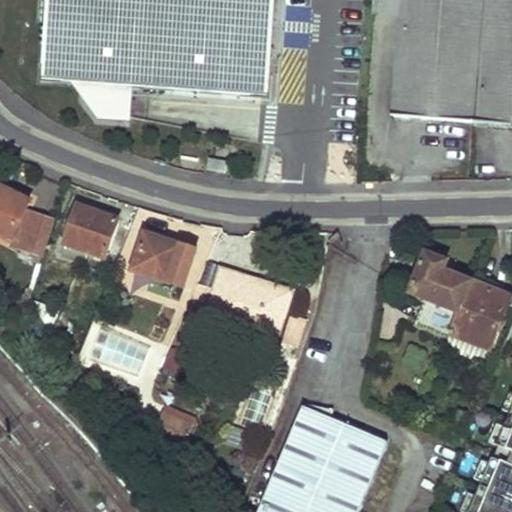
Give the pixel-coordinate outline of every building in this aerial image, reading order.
[(47,0),(46,17),(69,18),(65,75),(74,76),(136,80),(251,89),(256,24),(257,0),(47,0)] [(257,0),(256,24),(251,89),(272,90),(278,0),(257,0)] [(511,128),(511,0),(406,0),(396,118),(475,125),(511,128)] [(69,18),(46,17),(42,73),(65,75),(69,18)] [(136,80),(74,76),(103,112),(133,114),(136,80)] [(209,161),(228,165),(231,154),(211,150),(209,161)] [(31,203),(0,188),(0,234),(13,241),(31,203)] [(79,206),(66,245),(106,260),(118,221),(79,206)] [(54,220),(31,212),(19,249),(42,257),(54,220)] [(146,236),(133,272),(184,288),(196,252),(146,236)] [(427,300),(417,327),(449,339),(451,333),(472,282),(444,272),(448,262),(429,253),(412,294),(427,300)] [(217,281),(204,320),(276,342),(285,313),(293,290),(222,266),(217,281)] [(217,281),(202,276),(186,314),(204,320),(217,281)] [(472,282),(451,333),(488,348),(509,299),(487,289),(490,282),(475,276),(472,282)] [(26,311),(48,336),(56,319),(58,311),(30,301),(26,311)] [(308,321),(285,313),(276,342),(299,348),(308,321)] [(56,319),(48,336),(75,364),(82,345),(56,319)] [(449,339),(445,349),(482,364),(488,348),(451,333),(449,339)] [(186,355),(171,347),(160,372),(175,379),(186,355)] [(104,392),(109,378),(116,358),(96,351),(86,378),(101,394),(104,392)] [(109,378),(104,392),(112,395),(118,381),(109,378)] [(511,413),(511,399),(509,398),(501,417),(509,420),(511,413)] [(359,511),(388,445),(303,409),(259,511),(359,511)] [(463,448),(476,418),(458,411),(446,441),(463,448)] [(511,413),(509,420),(506,427),(498,445),(500,446),(511,451),(511,413)] [(167,414),(154,444),(175,453),(173,458),(179,461),(193,425),(167,414)] [(498,424),(490,442),(498,445),(506,427),(498,424)] [(511,451),(500,446),(495,458),(511,465),(511,451)] [(511,511),(511,465),(495,458),(493,458),(488,470),(480,489),(477,496),(469,511),(511,511)] [(488,470),(480,467),(472,485),(480,489),(488,470)] [(469,511),(477,496),(469,492),(461,511),(463,511),(469,511)]
